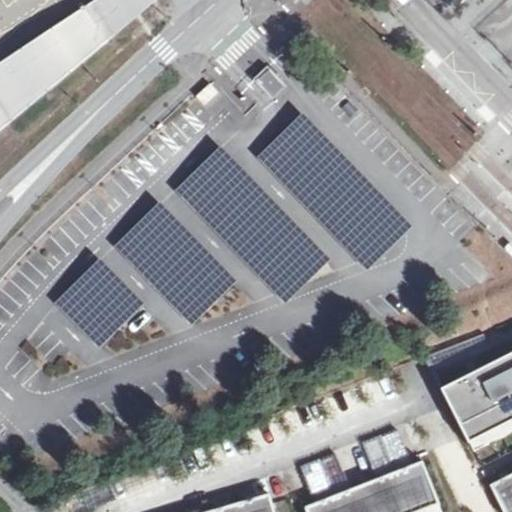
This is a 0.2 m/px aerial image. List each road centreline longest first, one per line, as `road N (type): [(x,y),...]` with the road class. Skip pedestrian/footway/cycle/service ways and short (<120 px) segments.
road 1 (unclassified): [(0,233),(109,99)]
road 2 (unclassified): [(225,0),(109,99)]
road 3 (unclassified): [(109,99),(0,195)]
